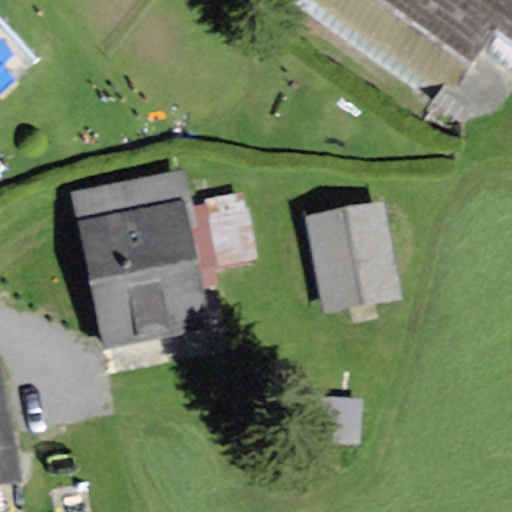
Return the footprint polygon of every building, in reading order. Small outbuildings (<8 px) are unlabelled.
[(511,0),(307,0),(441,96),(493,24),(511,37),(511,0)] [(186,211),(180,179),(72,199),(101,355),(215,334),(204,273),(252,264),(241,201),(186,211)] [(397,303),(376,209),(302,225),(324,320),(397,303)] [(357,436),(361,398),(319,393),(314,431),(357,436)] [(0,488),(15,486),(0,395),(0,488)]
